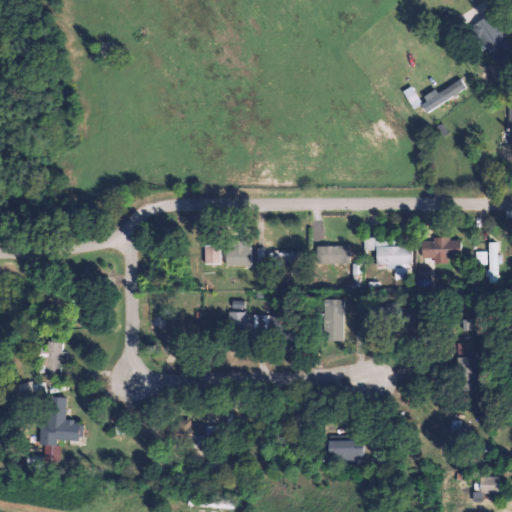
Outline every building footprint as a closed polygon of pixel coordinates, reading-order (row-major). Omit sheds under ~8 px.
[(473,24),(495,63),(511,53),(511,52),(491,14),(473,24)] [(420,102),(427,113),(467,87),(461,78),(438,93),(437,91),(420,102)] [(375,250),(376,267),(394,267),(395,279),(404,279),(403,246),(394,247),(394,238),(364,239),(364,251),(375,250)] [(422,261),(458,260),(457,239),(421,240),(422,261)] [(489,283),(499,283),(498,263),(502,263),(502,255),(498,255),(498,242),(488,242),(489,283)] [(317,264),(350,263),(349,246),(317,246),(317,264)] [(258,261),(266,261),(265,249),(257,249),(258,261)] [(475,264),(487,265),(487,252),(475,251),(475,264)] [(302,261),(302,252),(268,253),(268,262),(302,261)] [(80,320),(81,299),(68,299),(68,306),(73,306),(73,320),(80,320)] [(344,300),(325,299),(324,340),(343,341),(344,300)] [(246,312),(226,313),(227,331),(246,331),(246,312)] [(473,330),(473,320),(463,320),(463,330),(473,330)] [(293,349),(292,324),(276,324),(277,350),(293,349)] [(61,376),(62,361),(67,361),(68,352),(63,352),(63,342),(47,342),(47,348),(40,348),(39,375),(61,376)] [(474,357),(470,357),(469,343),(457,344),(460,398),(477,397),(474,357)] [(18,386),(22,401),(48,394),(44,379),(18,386)] [(67,398),(50,397),(48,427),(42,427),(41,445),(57,446),(57,440),(83,441),(84,423),(66,422),(67,398)] [(191,426),(192,420),(177,420),(176,435),(201,436),(201,426),(191,426)] [(363,448),(353,448),(353,441),(329,441),(329,462),(363,461),(363,448)] [(498,494),(498,477),(474,477),(473,494),(498,494)]
